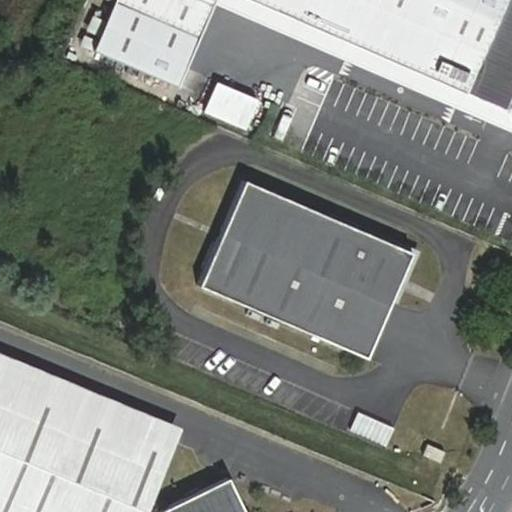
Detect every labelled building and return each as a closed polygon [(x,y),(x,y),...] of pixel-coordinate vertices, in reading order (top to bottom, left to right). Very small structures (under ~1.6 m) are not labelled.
[(511,0),(112,0),(92,48),(175,84),(211,0),(255,0),(504,106),(511,86),(511,0)] [(243,130),(256,100),(213,82),(201,112),(243,130)] [(410,252),(243,180),(199,285),(363,357),(410,252)] [(142,511),(178,426),(0,352),(0,511),(142,511)] [(384,446),(392,427),(355,411),(347,430),(384,446)] [(242,511),(227,479),(157,511),(156,511),(242,511)]
